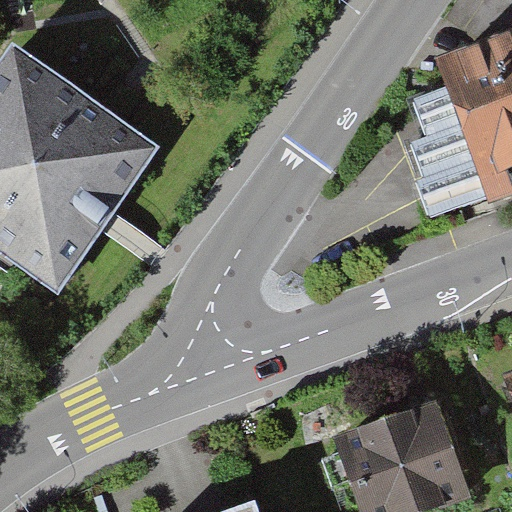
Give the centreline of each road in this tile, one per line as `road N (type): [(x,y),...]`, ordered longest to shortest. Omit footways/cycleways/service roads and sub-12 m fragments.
road 1 (residential): [(209,355),(210,306),(413,0)]
road 2 (residential): [(511,274),(276,351),(209,355)]
road 3 (residential): [(0,474),(209,355)]
